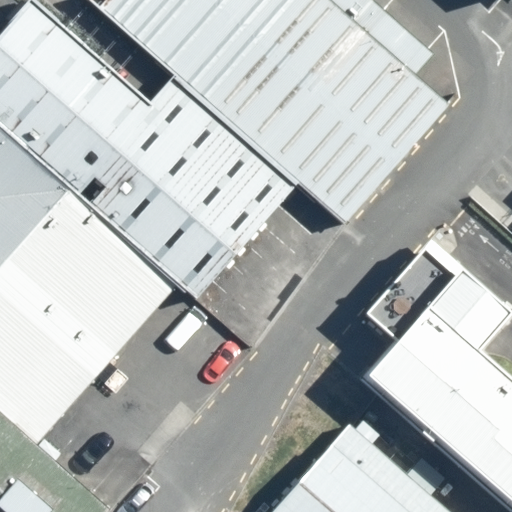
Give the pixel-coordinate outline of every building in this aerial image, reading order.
[(196,278),(296,164),(182,70),(153,103),(37,0),(33,0),(0,37),(0,118),(182,267),(196,278)] [(119,0),(111,10),(182,70),(296,164),(368,225),(441,138),(469,104),(344,0),(119,0)] [(182,267),(0,118),(0,511),(95,511),(97,510),(24,446),(182,267)] [(511,309),(433,243),(433,239),(367,313),(398,340),(363,380),(511,510),(511,375),(481,349),(511,311),(511,309)] [(452,511),(352,424),(274,511),(452,511)]
